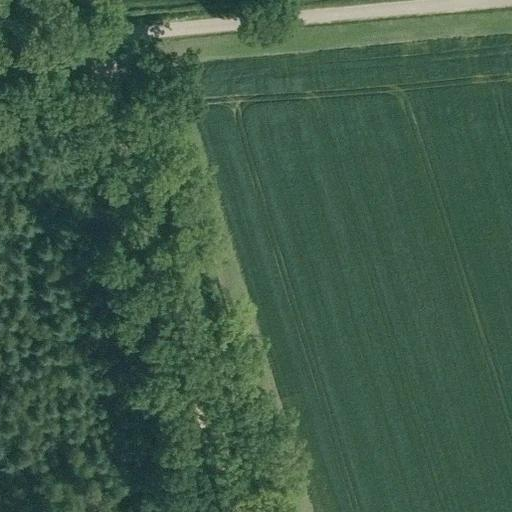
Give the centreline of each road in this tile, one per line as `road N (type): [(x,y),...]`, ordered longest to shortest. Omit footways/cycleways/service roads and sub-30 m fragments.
road 1 (track): [(235,511),(91,36)]
road 2 (unclassified): [(0,44),(484,0)]
